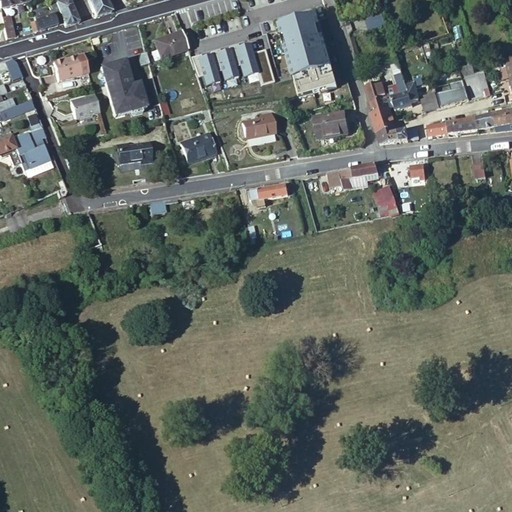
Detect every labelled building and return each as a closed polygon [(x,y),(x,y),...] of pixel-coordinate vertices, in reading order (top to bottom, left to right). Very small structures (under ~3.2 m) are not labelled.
[(0,0),(0,10),(29,4),(27,0),(0,0)] [(51,16),(56,27),(63,25),(65,28),(78,24),(77,21),(67,0),(49,9),(51,16)] [(86,0),(93,17),(94,19),(111,14),(110,11),(104,0),(86,0)] [(200,7),(202,21),(227,16),(224,2),(200,7)] [(34,23),(36,32),(37,32),(56,27),(51,16),(49,9),(40,11),(31,14),(34,23)] [(378,9),(363,13),(368,29),(384,24),(378,9)] [(3,29),(6,41),(13,39),(9,17),(2,19),(3,29)] [(300,98),(337,89),(320,17),(283,26),(300,98)] [(154,62),(187,51),(181,32),(153,42),(156,50),(150,52),(154,62)] [(241,80),(259,76),(253,46),(194,58),(198,76),(203,75),(206,88),(223,84),(223,83),(241,79),(241,80)] [(140,66),(147,64),(144,53),(140,55),(138,61),(140,66)] [(52,63),(58,82),(80,75),(86,73),(83,61),(81,54),(75,56),(52,63)] [(128,80),(123,62),(99,69),(114,118),(145,109),(137,85),(128,88),(125,81),(128,80)] [(484,75),(483,72),(478,74),(480,84),(483,97),(489,95),(484,75)] [(466,77),(471,100),(478,98),(483,97),(480,84),(478,74),(466,77)] [(461,79),(453,81),(457,93),(465,90),(461,79)] [(413,84),(406,86),(408,93),(411,102),(418,100),(413,84)] [(365,91),(367,96),(382,91),(381,86),(365,91)] [(441,86),(434,88),(435,92),(436,95),(439,109),(447,107),(441,86)] [(21,105),(31,102),(27,91),(18,95),(19,100),(21,105)] [(367,96),(372,114),(389,109),(383,91),(382,91),(367,96)] [(436,95),(435,92),(426,95),(423,107),(425,113),(426,113),(428,112),(439,109),(436,95)] [(411,102),(408,93),(403,94),(390,98),(394,108),(395,111),(412,106),(411,102)] [(74,122),(98,115),(93,97),(69,103),(74,122)] [(8,104),(11,109),(21,105),(19,100),(8,104)] [(0,122),(34,109),(31,102),(21,105),(11,109),(0,113),(0,122)] [(389,109),(372,114),(369,114),(376,132),(395,127),(389,109)] [(241,123),(245,141),(275,135),(270,113),(259,116),(260,119),(241,123)] [(311,118),(315,139),(344,134),(340,113),(311,118)] [(495,133),(510,132),(509,128),(507,113),(493,115),(491,115),(494,130),(495,133)] [(27,118),(30,126),(38,123),(34,115),(27,118)] [(482,131),(494,130),(491,115),(476,118),(478,132),(482,131)] [(446,124),(448,136),(452,135),(478,132),(476,118),(462,121),(446,124)] [(426,127),(428,138),(431,138),(448,136),(446,124),(426,127)] [(25,153),(30,169),(49,162),(43,146),(40,139),(45,138),(41,127),(20,135),(11,139),(14,148),(17,156),(25,153)] [(380,144),(399,142),(397,133),(395,127),(376,132),(380,144)] [(407,141),(420,140),(417,130),(405,132),(407,141)] [(408,143),(407,141),(405,132),(397,133),(399,142),(399,144),(408,143)] [(180,145),(187,165),(215,154),(208,134),(180,145)] [(11,165),(20,162),(17,156),(14,148),(11,139),(10,137),(0,140),(0,155),(1,155),(6,153),(8,157),(11,165)] [(117,146),(119,166),(151,162),(149,144),(134,146),(133,144),(117,146)] [(30,169),(33,176),(52,169),(49,162),(30,169)] [(485,178),(483,165),(472,167),(474,179),(485,178)] [(378,175),(375,166),(372,167),(338,173),(340,180),(343,192),(352,190),(350,181),(378,175)] [(423,166),(410,167),(411,177),(419,177),(419,180),(424,179),(423,166)] [(338,173),(329,174),(330,182),(340,180),(338,173)] [(327,198),(336,196),(333,184),(324,186),(327,198)] [(250,192),(252,202),(257,202),(259,209),(267,207),(265,199),(288,194),(286,185),(250,192)] [(389,186),(381,189),(384,200),(392,198),(389,186)] [(384,200),(388,214),(396,212),(392,198),(384,200)] [(151,204),(152,215),(166,212),(165,202),(151,204)] [(247,241),(248,246),(254,244),(253,239),(254,239),(251,226),(246,228),(249,240),(247,241)]
